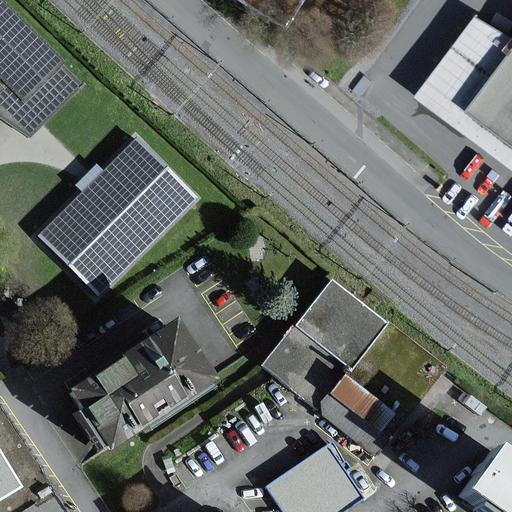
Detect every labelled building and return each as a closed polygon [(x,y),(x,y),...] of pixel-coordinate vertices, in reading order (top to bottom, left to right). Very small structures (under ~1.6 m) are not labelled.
[(257,0),(290,19),(301,0),(257,0)] [(82,87),(0,3),(0,121),(28,139),(82,87)] [(511,41),(477,19),(418,98),(511,168),(511,41)] [(194,199),(134,139),(92,181),(35,237),(95,297),(194,199)] [(443,371),(327,281),(257,368),(371,459),(443,371)] [(202,387),(167,330),(60,396),(95,453),(202,387)] [(342,511),(364,497),(330,446),(263,491),(276,511),(342,511)] [(463,496),(484,511),(511,511),(511,460),(494,449),(463,496)] [(66,511),(55,491),(21,511),(22,511),(66,511)]
